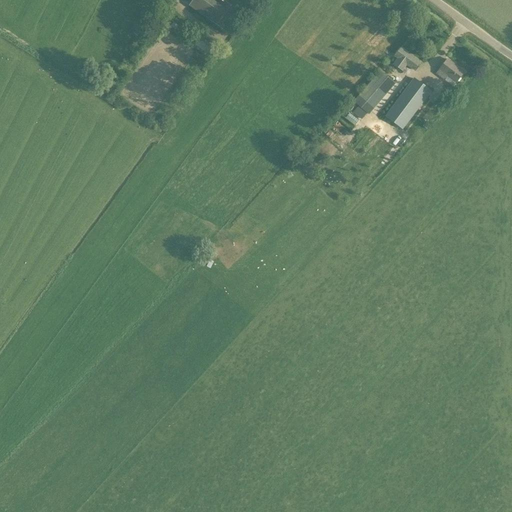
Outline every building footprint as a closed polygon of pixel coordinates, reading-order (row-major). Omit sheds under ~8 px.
[(221,0),(218,5),(211,0),(192,0),(189,6),(203,16),(224,32),(239,12),(226,3),(228,0),(221,0)] [(193,32),(186,42),(206,56),(214,46),(193,32)] [(422,61),(401,47),(394,56),(415,71),(422,61)] [(464,72),(447,59),(436,74),(444,80),(447,76),(456,83),(464,72)] [(377,112),(377,111),(384,116),(402,130),(432,91),(413,78),(406,87),(399,81),(396,84),(384,73),(381,71),(359,96),(377,112)] [(345,119),(354,126),(359,121),(349,113),(345,119)]
